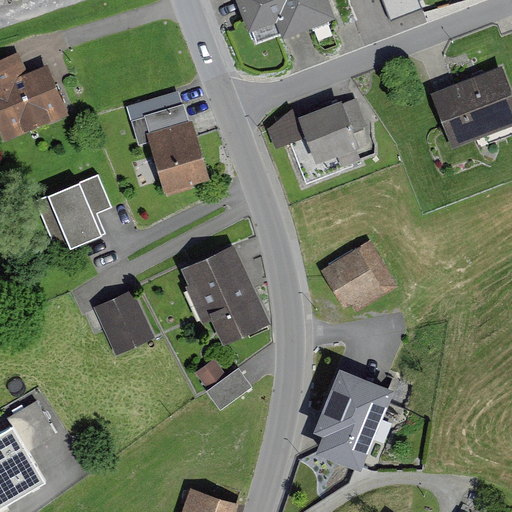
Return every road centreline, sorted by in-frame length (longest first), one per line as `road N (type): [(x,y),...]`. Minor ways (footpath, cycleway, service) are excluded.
road 1 (tertiary): [(237,113),(294,282),(295,385),(265,511)]
road 2 (unclassified): [(511,6),(237,113)]
road 3 (tertiary): [(192,0),(237,113)]
